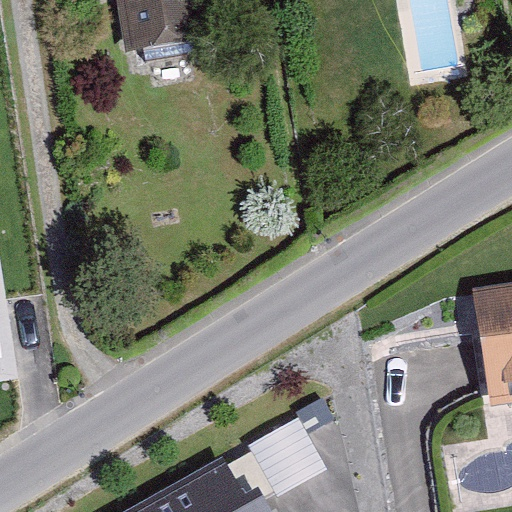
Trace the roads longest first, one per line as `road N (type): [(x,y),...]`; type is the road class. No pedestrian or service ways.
road 1 (residential): [(0,486),(511,168)]
road 2 (unknown): [(422,511),(402,388)]
